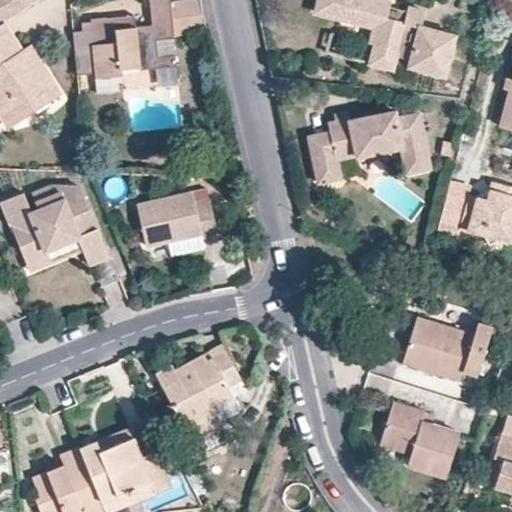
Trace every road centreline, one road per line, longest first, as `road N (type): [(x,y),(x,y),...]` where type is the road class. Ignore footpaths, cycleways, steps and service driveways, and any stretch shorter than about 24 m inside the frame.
road 1 (residential): [(0,387),(177,318),(294,289)]
road 2 (residential): [(230,0),(294,289)]
road 3 (residential): [(294,289),(327,434),(377,511)]
